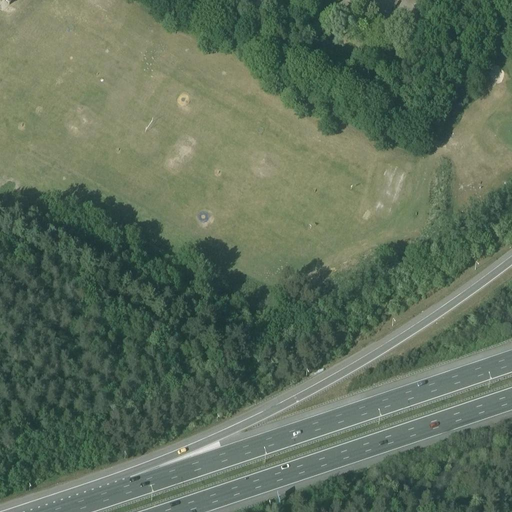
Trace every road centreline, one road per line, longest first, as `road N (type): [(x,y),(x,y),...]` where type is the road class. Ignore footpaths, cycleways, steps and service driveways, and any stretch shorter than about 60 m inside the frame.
road 1 (motorway): [(511,261),(382,349),(118,492)]
road 2 (track): [(0,450),(158,396),(183,346),(0,250)]
road 3 (motorway): [(511,360),(118,492)]
road 4 (motorway): [(174,511),(511,399)]
